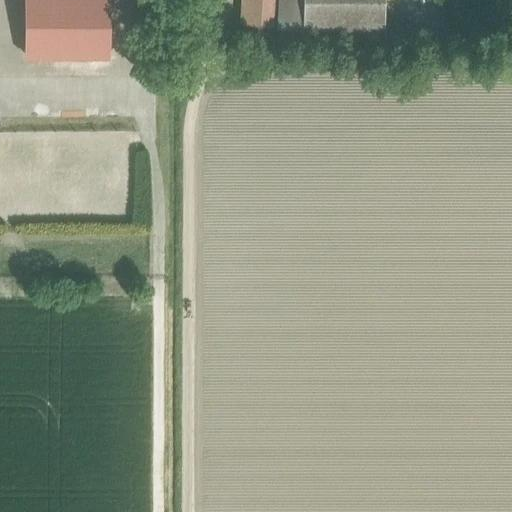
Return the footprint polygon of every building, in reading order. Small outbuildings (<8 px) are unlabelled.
[(25,0),(26,55),(107,55),(106,0),(25,0)] [(278,26),(279,0),(240,0),(239,24),(278,26)] [(382,0),(301,0),(301,28),(383,28),(382,0)] [(0,111),(0,120),(17,121),(17,113),(0,111)] [(82,176),(83,209),(111,207),(109,174),(82,176)]
